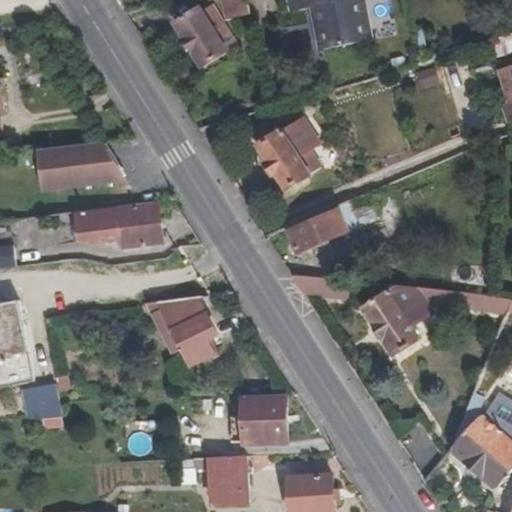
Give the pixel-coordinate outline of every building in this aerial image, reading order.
[(222,0),(227,21),(251,16),(247,0),(222,0)] [(287,0),(290,13),(299,12),(296,0),(287,0)] [(296,0),(299,12),(312,9),(321,51),(374,41),(364,0),(296,0)] [(202,8),(176,25),(203,69),(230,52),(202,8)] [(507,69),(511,67),(511,35),(490,43),(494,58),(504,58),(507,69)] [(311,153),(322,146),(304,119),(260,147),(270,162),(267,164),(275,177),(278,174),(289,190),(321,169),(311,153)] [(38,151),(44,192),(128,181),(123,175),(104,143),(38,151)] [(340,210),(290,232),(299,254),(376,221),(366,196),(339,208),(340,210)] [(159,205),(120,210),(120,207),(76,213),(80,242),(122,237),(122,239),(123,249),(164,244),(159,205)] [(13,241),(0,243),(0,268),(18,265),(13,241)] [(292,276),(305,296),(349,301),(351,282),(292,276)] [(400,287),(365,309),(396,356),(422,341),(414,327),(434,314),(428,304),(419,289),(400,287)] [(511,300),(491,297),(419,289),(428,304),(461,307),(506,318),(509,313),(511,304),(511,300)] [(210,341),(220,336),(201,298),(162,303),(165,309),(184,349),(193,367),(217,355),(210,341)] [(0,389),(36,382),(20,301),(0,304),(0,389)] [(154,314),(174,354),(184,349),(165,309),(154,314)] [(70,389),(68,377),(58,380),(60,392),(70,389)] [(30,419),(63,417),(57,385),(31,389),(34,405),(28,406),(30,419)] [(486,398),(476,394),(454,450),(453,450),(453,452),(496,490),(499,488),(511,473),(511,402),(502,396),(486,419),(484,416),(481,417),(474,426),(486,398)] [(245,446),(290,444),(288,397),(243,398),(245,446)] [(247,457),(213,459),(214,469),(216,508),(250,506),(247,457)] [(183,484),(196,484),(195,459),(181,460),(183,484)] [(195,460),(196,470),(214,469),(213,459),(195,460)] [(291,511),(336,511),(334,475),(290,478),(291,511)]
